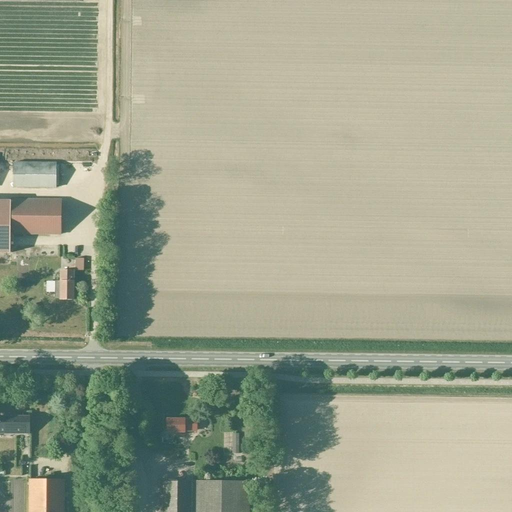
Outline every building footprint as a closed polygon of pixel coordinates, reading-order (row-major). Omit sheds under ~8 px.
[(56,189),(56,163),(13,162),(13,188),(56,189)] [(12,212),(12,234),(60,235),(61,200),(12,199),(12,201),(12,212)] [(10,212),(12,212),(12,201),(0,200),(0,253),(10,253),(10,212)] [(74,300),(74,281),(73,281),(73,271),(60,271),(61,271),(61,281),(55,281),(55,298),(60,298),(60,300),(74,300)] [(196,431),(196,418),(196,420),(185,420),(185,419),(166,419),(166,433),(174,433),(174,435),(185,435),(185,431),(196,431)] [(22,436),(22,419),(0,419),(0,434),(11,435),(11,436),(22,436)] [(41,434),(41,429),(61,429),(61,421),(32,421),(32,434),(41,434)] [(20,474),(21,466),(2,465),(2,472),(20,474)] [(63,511),(64,480),(29,480),(28,511),(63,511)] [(247,511),(248,483),(160,482),(159,511),(247,511)]
